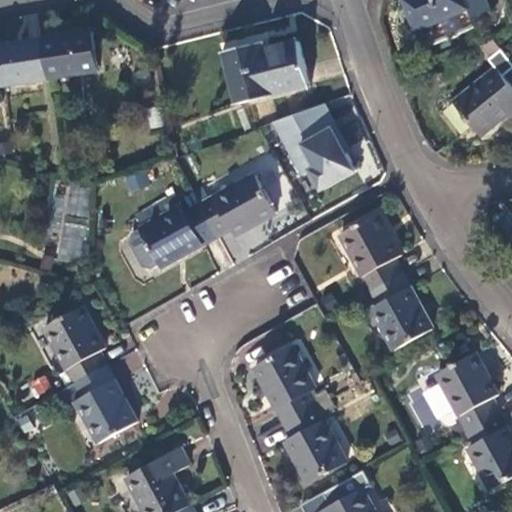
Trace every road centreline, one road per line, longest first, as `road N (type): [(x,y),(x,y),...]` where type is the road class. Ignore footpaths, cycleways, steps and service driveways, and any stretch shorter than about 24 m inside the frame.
road 1 (residential): [(435,199),(412,169),(344,0)]
road 2 (residential): [(212,328),(215,402),(255,511)]
road 3 (residential): [(511,316),(473,269),(435,199)]
